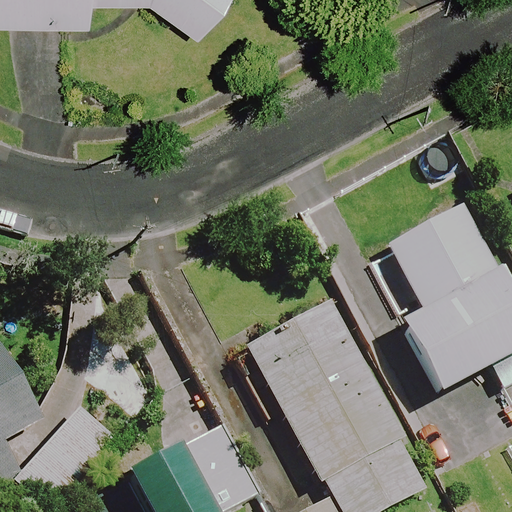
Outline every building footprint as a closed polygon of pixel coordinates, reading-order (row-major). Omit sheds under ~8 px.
[(0,0),(0,22),(96,26),(97,9),(151,6),(203,43),(233,0),(0,0)] [(511,364),(511,324),(455,219),(383,258),(393,276),(418,323),(394,335),(433,407),(511,364)] [(396,511),(422,499),(324,312),(241,356),(321,508),(313,511),(396,511)] [(0,492),(19,480),(1,452),(37,430),(0,366),(0,492)] [(61,511),(114,450),(77,418),(11,496),(29,511),(61,511)] [(240,511),(247,509),(210,440),(173,460),(122,487),(135,511),(240,511)]
